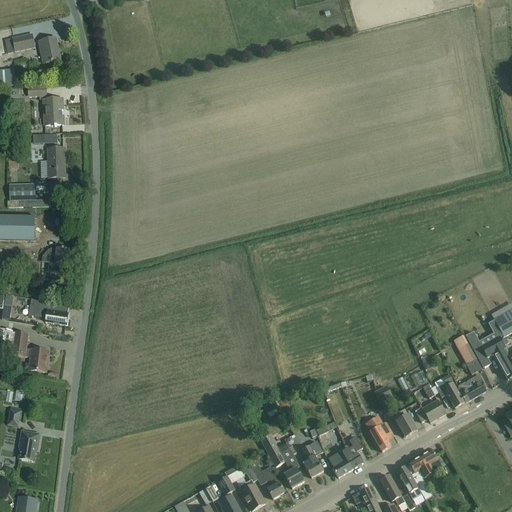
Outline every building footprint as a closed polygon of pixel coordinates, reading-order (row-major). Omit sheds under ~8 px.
[(32,35),(4,41),(7,55),(35,49),(32,35)] [(56,49),(57,49),(55,39),(38,43),(43,64),(51,63),(51,64),(53,63),(52,62),(60,61),(58,52),(57,53),(56,49)] [(13,71),(0,71),(0,87),(14,87),(13,71)] [(61,111),(63,111),(62,100),(49,101),(49,97),(46,97),(45,88),(27,89),(27,99),(39,98),(39,101),(41,101),(43,128),(56,127),(56,126),(63,126),(63,117),(62,117),(61,111)] [(46,137),(33,137),(33,145),(46,145),(46,137)] [(64,159),(65,159),(64,150),(47,150),(48,179),(65,179),(65,166),(64,166),(64,159)] [(8,157),(8,170),(17,170),(17,157),(8,157)] [(34,185),(9,186),(9,202),(35,201),(34,185)] [(0,241),(34,242),(35,218),(0,217),(0,241)] [(55,257),(49,256),(47,274),(59,275),(60,266),(68,266),(69,251),(56,250),(55,257)] [(189,255),(175,257),(177,266),(190,264),(189,255)] [(11,295),(10,311),(18,311),(19,296),(11,295)] [(68,308),(31,300),(28,316),(35,317),(46,318),(45,324),(67,327),(69,315),(67,315),(68,308)] [(511,312),(494,322),(503,338),(504,339),(511,334),(511,312)] [(494,322),(489,325),(497,341),(500,339),(503,338),(494,322)] [(0,352),(4,353),(3,358),(11,359),(12,356),(15,357),(25,358),(27,350),(28,336),(14,334),(14,333),(6,331),(0,330),(0,352)] [(505,351),(500,339),(497,341),(482,350),(487,360),(494,356),(508,381),(511,378),(511,365),(504,351),(505,351)] [(482,371),(467,343),(461,346),(462,349),(459,350),(472,377),(482,371)] [(46,374),(48,361),(49,353),(31,350),(28,372),(46,374)] [(430,362),(422,364),(425,372),(430,370),(431,367),(430,362)] [(405,372),(409,384),(415,382),(411,370),(405,372)] [(487,393),(483,384),(479,376),(473,380),(475,384),(469,387),(467,384),(465,384),(459,387),(458,390),(462,395),(466,405),(487,393)] [(460,397),(454,386),(452,383),(453,382),(450,377),(443,380),(446,385),(437,390),(442,400),(448,397),(451,402),(455,411),(465,406),(460,397)] [(347,388),(346,383),(339,385),(322,391),(326,402),(330,401),(328,394),(341,389),(347,388)] [(435,397),(429,386),(423,389),(429,400),(435,397)] [(393,399),(387,388),(375,394),(380,405),(393,399)] [(446,416),(441,408),(438,403),(424,411),(422,409),(415,414),(417,416),(422,425),(429,421),(431,425),(446,416)] [(21,410),(10,409),(7,425),(18,427),(21,410)] [(392,419),(397,428),(399,427),(406,439),(418,433),(405,411),(392,419)] [(394,438),(389,429),(386,424),(383,426),(378,418),(366,425),(371,433),(370,433),(377,445),(382,454),(391,448),(387,442),(394,438)] [(317,432),(319,437),(332,432),(329,426),(317,432)] [(357,432),(361,440),(368,436),(364,429),(357,432)] [(21,450),(19,461),(33,463),(35,450),(37,450),(39,436),(21,433),(19,449),(21,450)] [(271,437),(261,442),(276,469),(285,464),(290,473),(286,476),(288,480),(287,481),(293,491),(305,484),(299,474),(297,470),(300,469),(287,445),(278,450),(271,437)] [(343,454),(353,472),(364,465),(357,454),(363,450),(356,438),(349,442),(353,448),(348,450),(342,454),(343,454)] [(323,454),(319,446),(317,443),(302,451),(308,461),(303,464),(312,480),(324,473),(316,459),(323,454)] [(440,465),(438,462),(432,453),(410,466),(417,478),(423,475),(425,480),(435,474),(432,470),(440,465)] [(339,480),(353,472),(343,454),(339,456),(340,458),(331,463),(334,470),(333,470),(339,480)] [(253,471),(252,471),(258,481),(261,488),(267,484),(266,482),(270,480),(274,488),(268,491),(273,501),(285,495),(280,485),(271,469),(262,474),(254,460),(249,463),(253,471)] [(258,481),(252,471),(249,466),(240,471),(243,476),(246,475),(251,485),(258,481)] [(411,477),(406,468),(397,473),(402,482),(413,501),(422,496),(418,490),(419,490),(411,477)] [(406,504),(403,499),(402,499),(395,486),(390,477),(380,483),(392,504),(396,502),(399,508),(406,504)] [(235,491),(228,478),(217,484),(225,497),(235,491)] [(254,511),(266,506),(261,497),(255,486),(250,489),(248,484),(239,489),(251,511),(254,511)] [(380,511),(369,489),(353,498),(357,506),(363,503),(367,511),(380,511)] [(183,503),(186,507),(201,498),(206,506),(212,503),(205,491),(183,503)] [(403,499),(406,504),(410,511),(415,509),(407,496),(403,499)] [(240,511),(239,509),(232,498),(220,505),(223,510),(222,510),(223,511),(240,511)] [(35,511),(37,501),(27,500),(18,499),(16,511),(35,511)] [(188,511),(186,507),(183,503),(174,508),(176,511),(188,511)]
